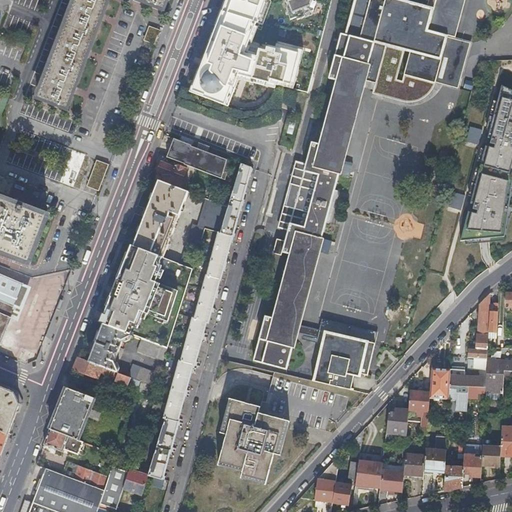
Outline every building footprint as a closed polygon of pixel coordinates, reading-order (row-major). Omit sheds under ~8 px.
[(41,82),(42,82),(36,96),(66,108),(107,0),(72,0),(72,2),(72,1),(69,9),(58,39),(57,39),(55,46),(55,47),(45,74),(44,74),(41,82)] [(140,0),(160,8),(163,9),(166,0),(140,0)] [(226,0),(223,11),(202,67),(194,90),(226,102),(237,72),(284,86),(286,82),(295,85),(304,51),(278,44),(277,48),(269,46),(269,49),(253,45),(249,43),(256,22),(263,24),(271,0),(284,0),(292,20),(298,18),(299,20),(311,16),(315,0),(226,0)] [(334,188),(364,79),(375,82),(372,93),(402,101),(405,90),(417,94),(421,94),(423,93),(424,93),(425,93),(425,92),(426,92),(427,92),(427,91),(428,91),(429,91),(429,90),(430,90),(430,89),(431,89),(431,88),(433,86),(434,85),(434,84),(435,83),(447,35),(455,37),(464,0),(353,0),(344,34),(340,33),(328,78),(336,80),(319,143),(311,141),(306,163),(304,170),(310,171),(307,186),(290,182),(284,206),(300,210),(297,224),(289,222),(287,229),(284,240),(276,237),(272,252),(281,254),(281,251),(289,253),(273,317),(264,315),(253,360),(285,368),(295,331),(324,338),(312,381),(352,390),(352,388),(350,387),(353,375),(358,376),(359,373),(365,374),(372,343),(346,337),(347,336),(330,332),(297,324),(295,323),(314,252),(317,252),(317,250),(327,253),(331,239),(321,237),(325,221),(328,222),(337,189),(334,188)] [(142,39),(153,44),(159,29),(148,25),(142,39)] [(402,101),(372,93),(371,96),(401,105),(407,105),(413,105),(419,103),(428,99),(435,94),(442,86),(459,90),(472,41),(455,37),(447,35),(435,83),(434,84),(434,85),(433,86),(431,88),(431,89),(430,89),(430,90),(429,90),(429,91),(428,91),(427,91),(427,92),(426,92),(425,92),(425,93),(424,93),(423,93),(421,94),(417,94),(405,90),(402,101)] [(511,87),(502,83),(460,238),(504,234),(507,213),(511,181),(511,87)] [(478,142),(482,127),(470,124),(466,139),(478,142)] [(190,144),(174,137),(166,156),(183,162),(183,163),(222,178),(229,159),(207,151),(196,147),(190,145),(190,144)] [(196,147),(207,151),(209,145),(199,142),(196,147)] [(98,191),(108,164),(95,159),(86,187),(98,191)] [(158,171),(155,178),(158,179),(178,187),(185,167),(173,163),(172,165),(161,161),(157,171),(158,171)] [(295,161),(290,182),(307,186),(310,171),(304,170),(306,163),(295,161)] [(345,162),(342,174),(348,175),(351,164),(345,162)] [(240,164),(235,182),(231,196),(228,206),(220,232),(217,231),(194,317),(191,317),(180,360),(178,360),(162,416),(164,417),(149,470),(147,473),(147,474),(149,474),(161,478),(169,449),(170,450),(178,420),(177,420),(192,364),(193,364),(205,320),(207,321),(219,277),(220,277),(231,234),(232,235),(250,167),(240,164)] [(158,179),(133,245),(161,256),(163,256),(188,191),(185,190),(185,189),(178,187),(158,179)] [(187,184),(185,189),(185,190),(188,191),(193,193),(195,187),(187,184)] [(228,206),(231,196),(224,193),(223,196),(210,191),(207,198),(228,206)] [(461,210),(465,195),(452,192),(448,206),(461,210)] [(220,232),(228,206),(207,198),(205,197),(196,224),(192,223),(179,262),(179,263),(191,268),(204,227),(217,231),(220,232)] [(47,216),(0,198),(0,251),(28,263),(47,216)] [(300,210),(284,206),(278,227),(287,229),(289,222),(297,224),(300,210)] [(172,304),(177,289),(155,280),(162,264),(159,263),(161,256),(133,245),(132,244),(117,282),(172,304)] [(295,323),(297,324),(317,252),(314,252),(295,323)] [(172,304),(117,282),(101,322),(103,323),(129,332),(132,323),(137,325),(143,309),(148,311),(147,313),(167,320),(172,304)] [(489,302),(490,292),(479,303),(478,333),(477,333),(476,349),(468,349),(467,357),(474,357),(486,358),(486,357),(487,347),(488,331),(489,310),(489,303),(489,302)] [(497,331),(498,303),(493,302),(493,311),(489,310),(488,331),(497,331)] [(346,337),(372,343),(375,330),(333,320),(330,332),(347,336),(346,337)] [(129,332),(103,323),(89,361),(117,372),(119,367),(116,361),(114,361),(116,354),(118,354),(119,354),(121,348),(120,347),(119,347),(121,340),(124,341),(130,338),(131,333),(129,332)] [(163,359),(167,347),(152,341),(142,337),(137,349),(163,359)] [(89,361),(77,356),(72,368),(97,378),(99,373),(107,376),(108,374),(115,377),(114,381),(127,386),(127,385),(130,377),(127,376),(117,372),(89,361)] [(302,378),(311,379),(312,358),(303,357),(302,378)] [(485,386),(486,372),(486,358),(474,357),(474,365),(480,366),(480,375),(463,374),(464,363),(451,363),(451,368),(450,382),(450,385),(468,385),(485,386)] [(486,372),(495,373),(495,359),(495,357),(486,357),(486,358),(486,372)] [(511,370),(511,360),(507,360),(503,360),(495,359),(495,373),(504,373),(504,370),(511,370)] [(146,383),(154,386),(158,373),(132,363),(127,376),(130,377),(139,380),(146,383)] [(431,381),(450,382),(451,368),(432,366),(431,381)] [(503,391),(504,374),(504,373),(495,373),(486,372),(485,386),(485,390),(503,391)] [(137,388),(139,380),(130,377),(127,385),(133,387),(137,388)] [(0,429),(8,432),(10,424),(17,407),(20,408),(22,402),(18,395),(15,389),(0,382),(0,429)] [(467,399),(468,385),(450,385),(449,398),(467,399)] [(83,393),(65,386),(49,428),(76,439),(93,396),(92,396),(83,393)] [(86,387),(83,393),(92,396),(95,390),(86,387)] [(428,416),(430,391),(410,390),(408,408),(415,409),(415,414),(422,415),(421,428),(427,429),(428,416)] [(130,408),(132,402),(120,398),(117,403),(130,408)] [(240,473),(238,479),(264,486),(272,454),(278,456),(286,426),(288,422),(256,413),(258,408),(257,408),(229,400),(223,422),(220,434),(224,436),(216,466),(240,473)] [(406,432),(408,408),(395,407),(394,412),(388,411),(386,431),(406,432)] [(500,445),(499,454),(511,454),(511,425),(501,425),(500,445)] [(76,439),(49,428),(43,444),(62,451),(63,448),(64,445),(78,450),(82,441),(76,439)] [(360,451),(363,428),(347,446),(356,450),(360,451)] [(432,470),(445,471),(445,465),(447,436),(436,435),(435,447),(425,447),(424,454),(423,472),(431,473),(432,470)] [(481,457),(481,464),(499,465),(499,454),(500,445),(482,444),(481,457)] [(64,445),(63,448),(77,453),(78,450),(64,445)] [(469,475),(480,476),(481,464),(481,457),(477,457),(477,451),(476,450),(475,449),(474,449),(473,448),(473,449),(472,449),(471,449),(471,450),(470,450),(470,451),(470,454),(464,454),(463,454),(463,458),(463,466),(462,472),(469,472),(469,475)] [(358,460),(360,451),(356,450),(351,461),(358,462),(358,460)] [(423,474),(423,472),(424,454),(405,452),(404,459),(404,464),(404,465),(403,470),(403,473),(414,473),(423,474)] [(335,481),(340,453),(318,477),(324,478),(322,498),(322,500),(324,500),(323,502),(325,503),(328,503),(329,502),(329,500),(331,501),(334,481),(335,481)] [(382,463),(358,460),(358,462),(355,479),(355,484),(369,486),(379,487),(381,469),(382,463)] [(107,478),(107,476),(67,461),(63,474),(103,489),(107,478)] [(355,479),(358,462),(351,461),(348,478),(355,479)] [(443,489),(462,485),(462,472),(463,466),(445,465),(445,471),(443,489)] [(45,467),(32,501),(23,498),(18,511),(95,511),(97,506),(98,504),(99,502),(100,499),(103,489),(63,474),(45,467)] [(141,495),(147,474),(147,473),(136,470),(128,467),(123,484),(122,488),(141,495)] [(392,490),(402,490),(403,476),(403,473),(403,470),(381,469),(379,487),(379,489),(388,489),(392,490)] [(163,478),(161,478),(149,474),(147,481),(161,485),(163,478)] [(324,478),(318,477),(316,497),(322,498),(324,478)] [(122,488),(123,484),(107,478),(103,489),(100,499),(99,502),(115,508),(116,504),(122,488)] [(335,481),(332,501),(348,503),(351,484),(335,481)]
